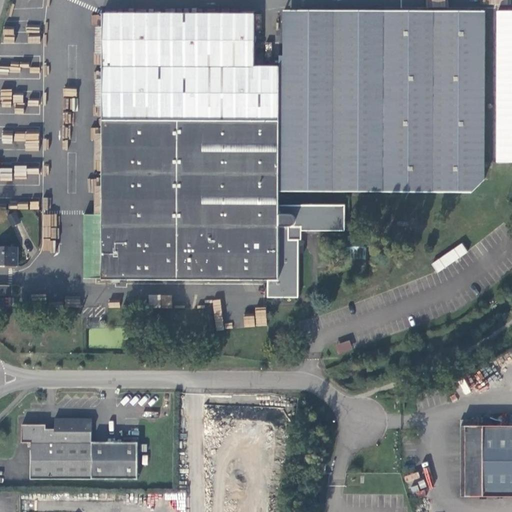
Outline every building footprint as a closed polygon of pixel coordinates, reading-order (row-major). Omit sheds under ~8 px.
[(283,67),(278,67),(278,192),(383,192),(383,11),(284,11),(283,67)] [(383,11),(383,192),(471,193),(484,180),(485,11),(383,11)] [(511,162),(511,11),(497,12),(497,163),(511,162)] [(278,192),(278,67),(253,67),(254,14),(103,13),(102,215),(102,279),(102,280),(268,281),(268,298),(299,298),(299,254),(304,254),(304,245),(299,245),(299,240),(295,240),(295,231),(345,231),(345,205),(278,205),(278,192)] [(15,212),(8,215),(13,225),(20,221),(15,212)] [(42,251),(56,252),(57,214),(43,214),(42,251)] [(84,279),(102,279),(102,215),(85,215),(84,279)] [(436,272),(467,252),(462,243),(431,263),(436,272)] [(0,265),(18,266),(18,247),(0,246),(0,265)] [(0,294),(12,295),(12,286),(0,285),(0,294)] [(149,305),(171,305),(171,296),(149,295),(149,305)] [(255,309),(256,326),(266,325),(265,309),(255,309)] [(338,354),(352,350),(350,340),(336,344),(338,354)] [(55,429),(46,429),(46,425),(22,425),(22,442),(31,442),(31,479),(138,479),(138,442),(92,442),(92,432),(92,418),(55,418),(55,429)] [(465,497),(511,496),(511,426),(465,426),(465,497)]
